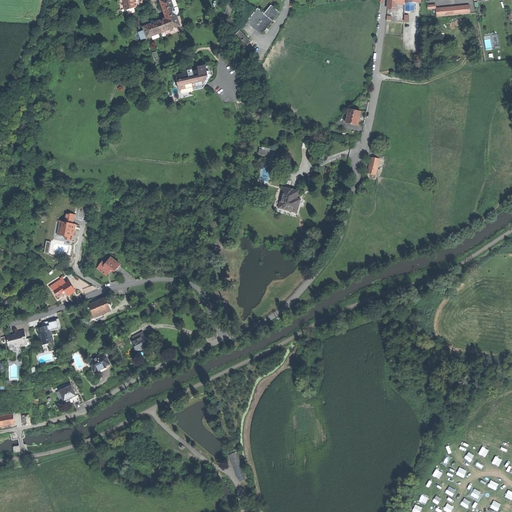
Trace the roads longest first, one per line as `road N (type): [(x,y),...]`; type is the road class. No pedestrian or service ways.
road 1 (unclassified): [(385,0),(366,150),(323,263),(266,321),(226,335)]
road 2 (unclassified): [(226,335),(210,297),(171,277),(109,286),(0,325)]
road 3 (residential): [(226,335),(69,419),(19,429)]
